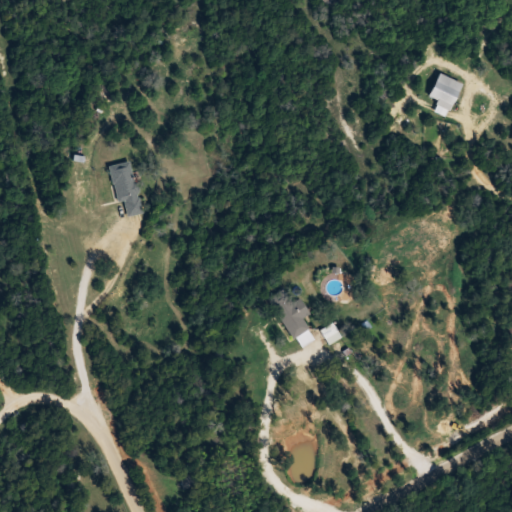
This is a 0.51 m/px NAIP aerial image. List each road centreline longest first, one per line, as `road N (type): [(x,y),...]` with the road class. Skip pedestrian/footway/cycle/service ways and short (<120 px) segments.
road 1 (residential): [(511,428),(353,511),(88,410)]
road 2 (residential): [(88,410),(80,348),(39,198)]
